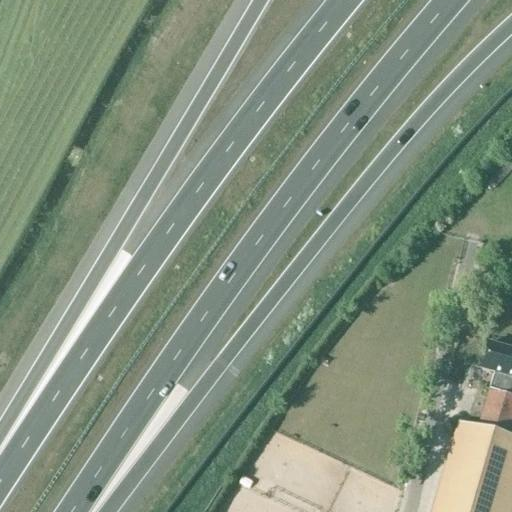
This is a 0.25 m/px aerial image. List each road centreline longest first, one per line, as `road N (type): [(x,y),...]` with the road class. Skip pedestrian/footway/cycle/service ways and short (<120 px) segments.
road 1 (motorway): [(88,511),(195,399),(397,143),(511,26)]
road 2 (motorway): [(72,511),(258,243),(452,0)]
road 3 (motorway): [(347,0),(167,233),(0,483)]
road 4 (motorway): [(259,0),(111,250),(0,473)]
